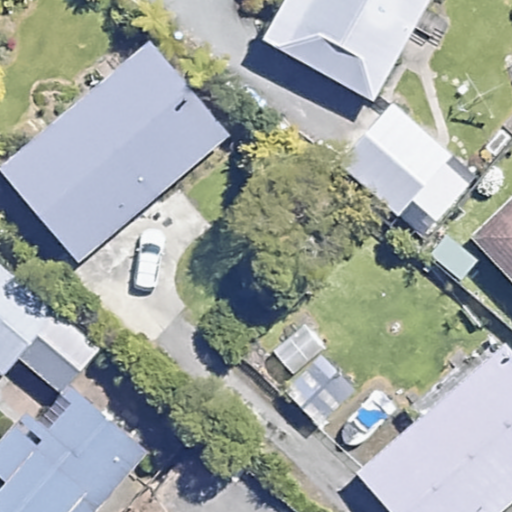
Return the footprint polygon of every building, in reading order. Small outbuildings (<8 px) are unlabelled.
[(428,0),(281,0),(261,37),(371,100),(428,0)] [(226,135),(148,40),(0,161),(0,170),(74,260),(226,135)] [(479,185),(390,102),(334,163),(424,245),(479,185)] [(511,200),(474,236),(511,277),(511,200)] [(47,300),(48,298),(0,269),(0,361),(7,366),(20,344),(72,384),(104,343),(47,300)] [(495,511),(511,497),(511,348),(505,340),(352,476),(383,511),(495,511)] [(96,511),(145,456),(61,384),(27,424),(0,455),(0,511),(96,511)]
